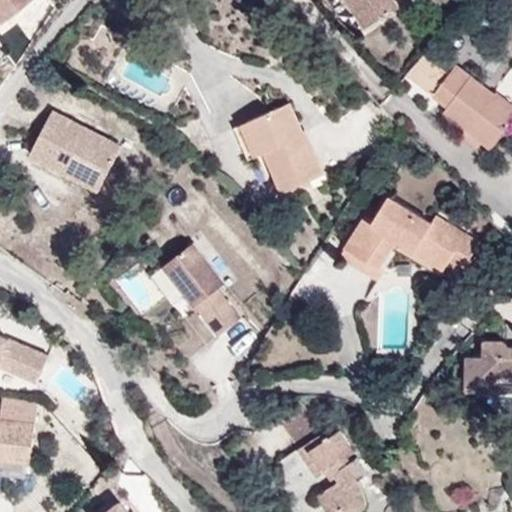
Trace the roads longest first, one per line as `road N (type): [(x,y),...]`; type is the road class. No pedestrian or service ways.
road 1 (unclassified): [(0,261),(198,428),(251,393),(314,384),(359,396),(379,413),(392,410),(461,333)]
road 2 (unknown): [(174,0),(248,115)]
road 3 (unclassified): [(81,0),(0,102)]
